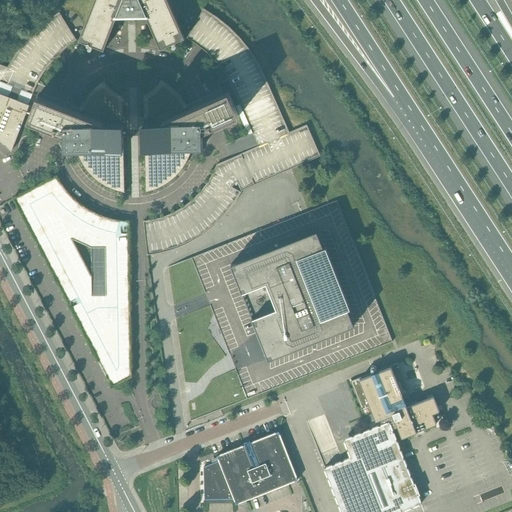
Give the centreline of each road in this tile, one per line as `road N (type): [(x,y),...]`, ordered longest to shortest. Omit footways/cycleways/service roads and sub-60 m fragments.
road 1 (unknown): [(285,405),(388,351),(420,350),(490,476),(489,503),(466,511)]
road 2 (tertiary): [(112,470),(0,251)]
road 3 (motorway): [(387,0),(511,189)]
road 4 (motorway): [(401,96),(511,271)]
road 5 (motorway): [(511,132),(425,0)]
road 6 (motorway): [(317,0),(401,96)]
road 7 (unclassified): [(329,511),(293,416),(274,404)]
